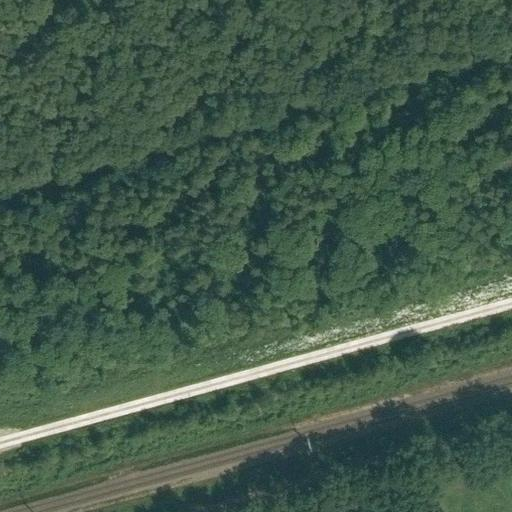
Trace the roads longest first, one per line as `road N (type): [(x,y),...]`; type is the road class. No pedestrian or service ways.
road 1 (track): [(511,305),(0,444)]
road 2 (track): [(511,429),(213,511)]
